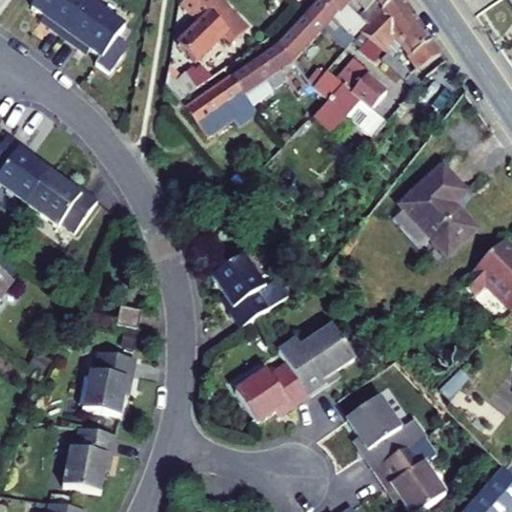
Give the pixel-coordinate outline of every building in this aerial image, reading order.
[(44,27),(62,40),(88,3),(83,0),(38,0),(31,10),(47,22),(44,27)] [(218,44),(224,50),(247,29),(223,3),(221,5),(216,0),(212,0),(202,9),(177,34),(184,42),(180,46),(184,51),(195,64),(218,44)] [(193,0),(202,9),(212,0),(193,0)] [(320,0),(319,0),(276,46),(290,65),(317,44),(319,46),(336,28),(330,22),(336,15),(320,0)] [(320,0),(336,15),(330,22),(336,28),(354,44),(363,35),(368,28),(361,22),(355,16),(350,12),(356,7),(350,1),(351,0),(320,0)] [(394,0),(351,0),(350,1),(356,7),(350,12),(355,16),(368,0),(371,0),(374,3),(362,15),(365,18),(361,22),(368,28),(394,0)] [(441,57),(402,0),(394,0),(368,28),(363,35),(384,52),(393,40),(415,73),(441,57)] [(114,41),(123,29),(88,3),(62,40),(78,52),(82,48),(86,50),(98,59),(92,67),(106,78),(119,59),(120,45),(114,41)] [(276,46),(229,79),(251,107),(283,84),(277,75),(290,65),(276,46)] [(411,76),(387,56),(381,63),(405,84),(411,76)] [(371,76),(355,61),(337,81),(328,72),(319,83),(312,92),(323,105),(324,106),(310,122),(327,139),(344,120),(366,140),(382,121),(373,113),(387,95),(368,80),(371,76)] [(436,70),(448,88),(458,81),(445,63),(436,70)] [(186,79),(196,91),(209,82),(199,69),(186,79)] [(229,79),(223,72),(209,82),(196,91),(186,79),(184,76),(177,85),(168,73),(165,88),(184,111),(229,79)] [(405,84),(414,91),(420,84),(411,76),(405,84)] [(184,111),(204,140),(235,119),(239,124),(256,113),(251,107),(229,79),(184,111)] [(392,122),(398,126),(404,119),(397,114),(392,122)] [(388,126),(382,121),(366,140),(372,145),(388,126)] [(9,196),(25,208),(48,176),(18,154),(21,149),(7,139),(0,148),(0,203),(3,205),(9,196)] [(364,156),(372,162),(379,153),(371,147),(364,156)] [(431,242),(446,258),(474,233),(450,207),(463,195),(441,171),(400,207),(404,212),(393,222),(420,252),(431,242)] [(60,226),(73,236),(96,205),(81,194),(77,198),(48,176),(25,208),(56,231),(60,226)] [(317,283),(324,289),(376,221),(369,216),(317,283)] [(511,253),(502,243),(460,286),(473,299),(483,289),(509,315),(511,312),(511,253)] [(230,313),(242,331),(289,299),(278,281),(267,289),(245,257),(213,279),(234,310),(230,313)] [(0,299),(10,285),(0,277),(0,299)] [(120,308),(116,327),(136,331),(140,313),(120,308)] [(282,354),(290,366),(311,398),(328,387),(325,383),(356,363),(334,330),(303,350),(299,343),(282,354)] [(81,405),(80,410),(118,418),(126,381),(131,382),(135,361),(97,353),(93,374),(88,373),(87,377),(82,376),(76,404),(81,405)] [(236,396),(258,429),(290,407),(292,411),(311,398),(290,366),(277,375),(274,371),(236,396)] [(363,455),(375,473),(425,439),(414,423),(402,432),(380,400),(347,422),(368,452),(363,455)] [(68,449),(61,487),(100,494),(107,458),(112,459),(116,438),(77,430),(73,450),(68,449)] [(392,488),(408,511),(423,511),(446,497),(424,465),(436,456),(425,439),(375,473),(388,491),(392,488)] [(511,481),(508,477),(500,470),(463,511),(511,511),(511,481)] [(53,493),(51,503),(66,506),(67,496),(53,493)]
